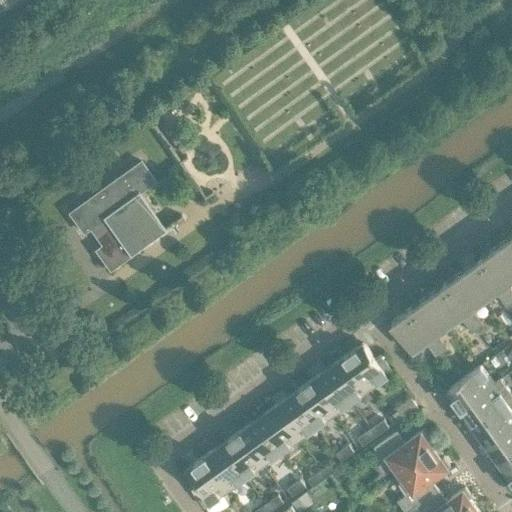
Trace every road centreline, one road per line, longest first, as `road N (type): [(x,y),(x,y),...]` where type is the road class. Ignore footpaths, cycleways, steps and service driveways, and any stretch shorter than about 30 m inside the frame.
road 1 (track): [(0,196),(268,0)]
road 2 (residential): [(193,511),(159,464),(368,314)]
road 3 (residential): [(368,314),(511,509)]
road 4 (residential): [(368,314),(511,210)]
